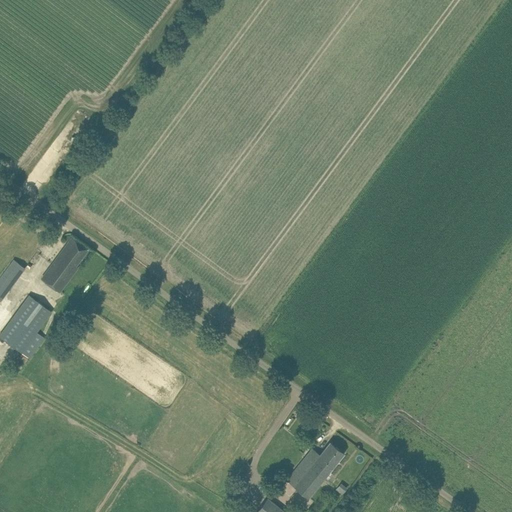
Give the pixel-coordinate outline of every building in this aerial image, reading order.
[(42,279),(61,292),(79,267),(76,265),(88,249),(72,237),(42,279)] [(0,275),(0,299),(24,267),(12,259),(0,275)] [(52,311),(28,295),(0,334),(0,336),(31,358),(46,337),(38,332),(52,311)] [(287,480),(309,497),(344,453),(330,441),(320,454),(312,448),(287,480)] [(264,501),(257,511),(258,511),(286,511),(268,497),(264,501)]
